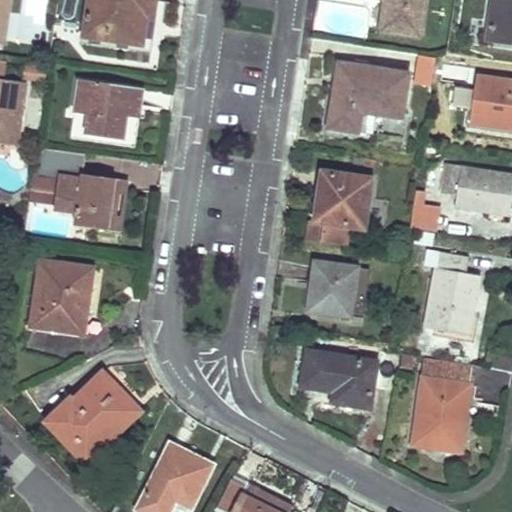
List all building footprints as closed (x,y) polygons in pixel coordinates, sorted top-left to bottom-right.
[(0,0),(0,40),(3,41),(9,0),(0,0)] [(155,0),(87,0),(83,37),(141,46),(145,18),(148,2),(155,3),(155,0)] [(423,0),(386,0),(381,31),(417,36),(423,0)] [(511,0),(492,0),(486,41),(511,44),(511,0)] [(148,2),(145,18),(152,19),(155,3),(148,2)] [(435,59),(420,56),(415,80),(432,83),(435,59)] [(0,80),(0,71),(1,62),(0,61),(0,142),(16,145),(25,85),(0,80)] [(343,86),(346,65),(337,63),(334,85),(343,86)] [(401,118),(408,75),(346,65),(343,86),(334,85),(327,129),(357,133),(360,112),(376,115),(401,118)] [(511,82),(478,78),(471,123),(511,128),(511,82)] [(142,90),(78,81),(73,113),(88,115),(85,135),(123,140),(126,117),(127,107),(140,109),(142,90)] [(127,107),(126,117),(138,118),(140,109),(127,107)] [(372,136),(376,115),(360,112),(357,133),(372,136)] [(511,185),(511,174),(445,165),(440,195),(456,197),(453,209),(507,218),(509,209),(511,187),(511,185)] [(371,180),(321,172),(314,222),(324,224),(364,229),(371,180)] [(73,225),(112,231),(119,181),(81,175),(81,180),(58,176),(53,210),(75,213),(73,225)] [(127,182),(119,181),(112,231),(119,232),(127,182)] [(52,222),(73,225),(75,213),(53,210),(52,222)] [(437,213),(418,210),(416,225),(434,229),(437,213)] [(314,222),(310,221),(307,241),(322,244),(324,224),(314,222)] [(433,235),(415,231),(413,244),(430,247),(433,235)] [(468,260),(427,252),(424,266),(436,269),(425,328),(468,336),(479,277),(465,275),(468,260)] [(83,334),(92,268),(40,261),(31,326),(83,334)] [(314,263),(308,311),(350,317),(357,269),(314,263)] [(511,367),(511,352),(495,350),(491,369),(511,373),(511,367)] [(377,362),(306,351),(300,387),(333,393),(331,403),(369,409),(377,362)] [(403,356),(401,367),(410,369),(412,358),(403,356)] [(472,366),(425,359),(413,446),(457,452),(461,426),(459,425),(462,402),(467,403),(472,366)] [(45,422),(85,464),(114,437),(107,430),(133,405),(102,373),(72,401),(70,399),(45,422)] [(460,452),(467,403),(462,402),(459,425),(461,426),(457,452),(460,452)] [(114,437),(140,412),(133,405),(107,430),(114,437)] [(204,461),(169,444),(136,511),(138,511),(170,511),(172,510),(175,503),(190,510),(191,511),(206,480),(197,476),(204,461)] [(197,476),(206,480),(213,466),(204,461),(197,476)] [(251,486),(237,511),(289,511),(292,507),(251,486)] [(176,511),(188,511),(190,510),(175,503),(172,510),(176,511)]
